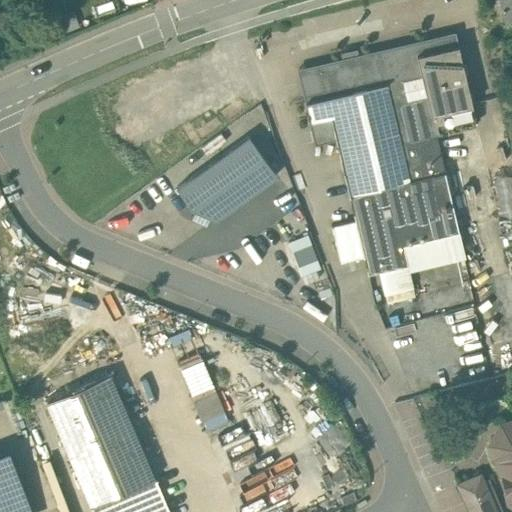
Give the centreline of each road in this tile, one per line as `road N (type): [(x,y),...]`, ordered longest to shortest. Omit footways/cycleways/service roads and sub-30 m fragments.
road 1 (residential): [(408,503),(353,385),(324,356),(287,327),(90,251),(58,229),(0,121)]
road 2 (secondary): [(0,97),(198,13)]
